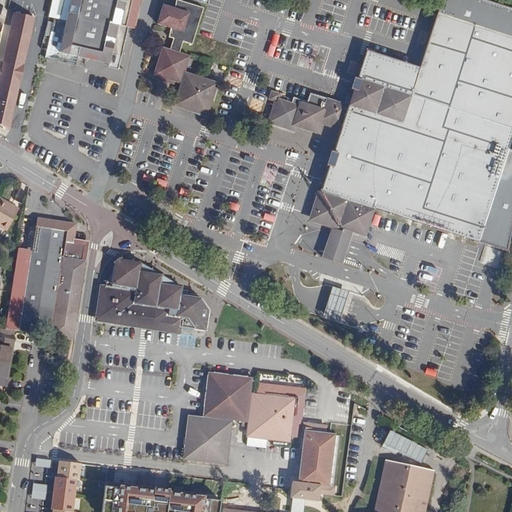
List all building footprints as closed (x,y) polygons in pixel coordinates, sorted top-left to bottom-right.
[(70,0),(66,20),(53,17),(45,57),(76,64),(78,56),(89,58),(91,49),(103,52),(111,53),(113,43),(123,45),(127,26),(131,27),(136,7),(131,6),(132,0),(70,0)] [(511,9),(483,0),(440,0),(434,15),(511,40),(511,9)] [(187,64),(189,59),(189,57),(182,54),(185,44),(193,46),(204,11),(178,2),(175,10),(164,7),(158,26),(172,30),(169,39),(174,40),(170,50),(163,48),(154,75),(181,84),(184,73),(187,64)] [(342,128),(321,193),(313,219),(369,238),(377,211),(511,252),(511,250),(511,149),(510,149),(511,142),(511,40),(434,15),(416,70),(364,54),(349,106),(342,128)] [(10,21),(0,69),(0,129),(7,134),(32,21),(11,16),(10,21)] [(103,52),(91,49),(89,58),(101,61),(103,52)] [(184,73),(181,84),(174,106),(207,116),(218,83),(184,73)] [(277,102),(278,100),(280,95),(271,92),(269,99),(277,102)] [(291,104),(278,100),(277,102),(271,122),(278,124),(293,129),(294,125),(316,132),(320,121),(327,99),(310,94),(307,103),(293,98),(291,104)] [(342,128),(349,106),(327,99),(320,121),(342,128)] [(19,210),(0,198),(0,227),(7,231),(19,210)] [(269,216),(266,227),(273,228),(276,218),(269,216)] [(50,335),(63,257),(65,241),(67,232),(69,223),(37,219),(36,227),(32,252),(18,250),(15,270),(10,303),(5,330),(50,335)] [(67,232),(65,241),(68,242),(73,242),(73,239),(74,239),(77,224),(69,223),(67,232)] [(65,241),(63,257),(50,335),(70,339),(83,260),(85,244),(73,242),(68,242),(65,241)] [(139,261),(117,257),(112,261),(109,274),(107,280),(105,280),(105,284),(103,284),(98,316),(180,329),(181,326),(206,330),(209,308),(200,299),(185,297),(186,291),(180,290),(180,287),(139,261)] [(0,361),(8,363),(10,348),(12,348),(13,340),(0,338),(0,361)] [(57,354),(67,356),(69,346),(58,344),(57,354)] [(5,377),(8,363),(0,361),(0,383),(7,385),(8,377),(5,377)] [(250,379),(208,374),(203,420),(188,418),(182,460),(224,467),(231,425),(240,426),(240,432),(246,432),(245,442),(288,449),(292,423),(299,424),(305,380),(261,373),(259,395),(248,392),(250,379)] [(324,433),(303,430),(301,445),(304,446),(298,490),(327,494),(334,442),(322,441),(324,433)] [(45,459),(35,457),(34,464),(44,466),(45,459)] [(80,463),(59,460),(56,478),(76,481),(78,481),(80,463)] [(425,511),(433,472),(385,460),(375,511),(425,511)] [(74,497),(76,481),(56,478),(54,478),(52,494),(74,497)] [(216,511),(218,500),(201,498),(201,494),(131,485),(105,482),(100,511),(216,511)] [(32,485),(31,492),(41,493),(42,486),(32,485)] [(41,493),(31,492),(30,499),(40,500),(41,493)] [(71,511),(74,497),(52,494),(50,511),(51,511),(61,511),(71,511)]
